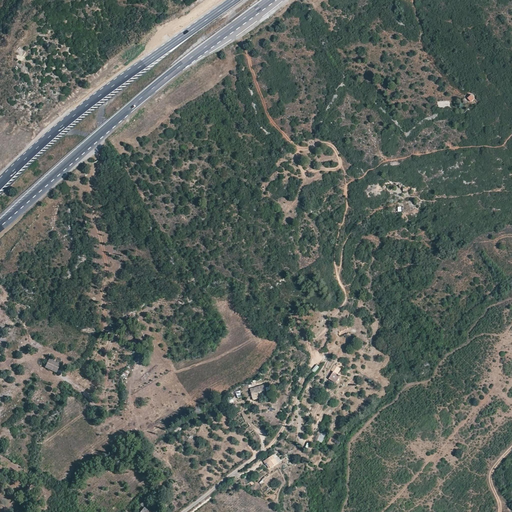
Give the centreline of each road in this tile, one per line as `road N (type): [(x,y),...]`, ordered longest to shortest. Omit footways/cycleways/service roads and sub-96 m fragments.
road 1 (primary): [(0,225),(129,107),(267,0)]
road 2 (primary): [(234,0),(96,96),(0,184)]
road 3 (unclassified): [(185,511),(270,448),(323,359)]
